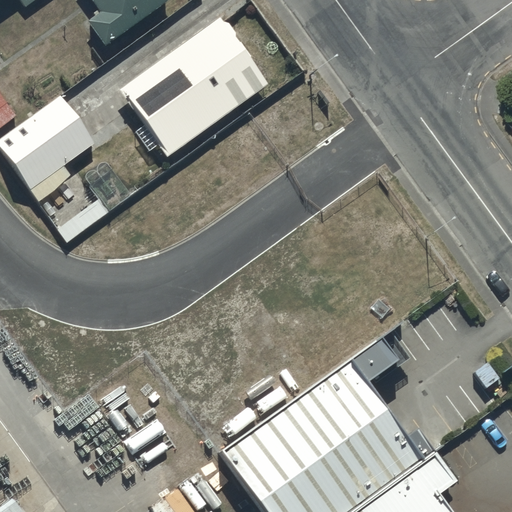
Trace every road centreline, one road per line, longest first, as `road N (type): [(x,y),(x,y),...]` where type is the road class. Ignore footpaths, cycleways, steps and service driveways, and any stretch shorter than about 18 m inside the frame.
road 1 (tertiary): [(398,85),(511,240)]
road 2 (residential): [(511,3),(398,85)]
